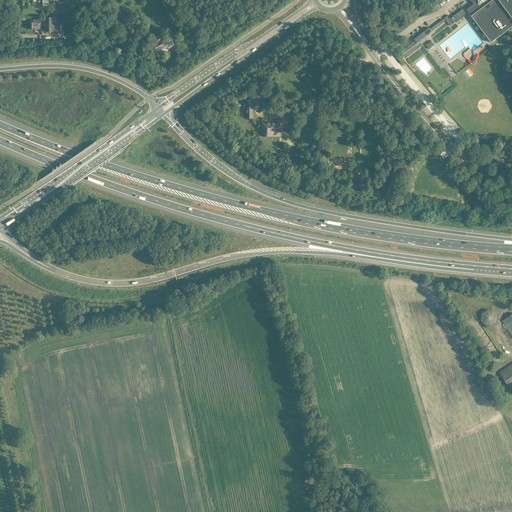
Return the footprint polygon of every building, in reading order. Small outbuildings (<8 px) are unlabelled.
[(511,0),(470,0),(474,4),(467,10),(491,42),(506,31),(507,33),(511,29),(511,0)] [(451,26),(466,14),(463,9),(456,15),(453,17),(452,17),(453,18),(451,19),(448,15),(448,16),(445,18),(445,19),(446,20),(451,26)] [(44,17),(44,32),(54,32),(54,17),(44,17)] [(434,30),(444,22),(445,22),(444,20),(443,19),(443,20),(433,28),(432,28),(434,30)] [(33,22),(29,22),(29,29),(34,29),(34,26),(40,26),(40,20),(33,20),(33,22)] [(414,39),(417,43),(432,32),(429,28),(428,29),(427,27),(424,29),(426,31),(414,39)] [(154,50),(157,55),(159,57),(164,54),(163,54),(168,51),(167,49),(175,45),(171,40),(167,42),(154,50)] [(426,44),(429,49),(435,45),(431,40),(426,44)] [(403,54),(415,45),(413,42),(413,43),(401,52),(401,53),(403,54)] [(405,61),(401,56),(400,54),(399,53),(399,54),(396,56),(402,64),(405,61)] [(263,136),(270,137),(270,130),(282,130),(282,123),(277,123),(262,123),(262,132),(263,132),(263,136)] [(485,325),(491,326),(496,322),(497,315),(493,310),(487,309),(482,313),(481,316),(481,319),(485,325)] [(511,314),(502,322),(511,334),(511,314)] [(511,363),(500,372),(511,389),(511,387),(511,363)]
